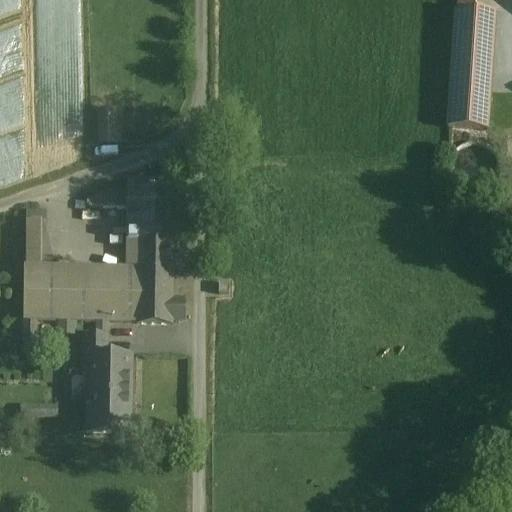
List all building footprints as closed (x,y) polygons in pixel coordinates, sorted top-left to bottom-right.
[(454,14),(446,130),(486,133),(494,16),(454,14)] [(114,114),(97,114),(98,147),(115,147),(114,114)] [(181,194),(113,193),(87,202),(87,212),(125,212),(124,271),(136,271),(137,246),(171,246),(171,255),(180,255),(181,194)] [(511,208),(489,211),(491,234),(511,232),(511,208)] [(40,225),(25,225),(24,324),(57,325),(57,293),(136,294),(136,271),(124,271),(40,270),(40,225)] [(171,246),(137,246),(136,271),(136,294),(57,293),(57,325),(105,325),(106,326),(135,326),(135,327),(170,327),(170,322),(183,322),(183,304),(171,304),(171,255),(171,246)] [(228,287),(217,287),(217,298),(228,298),(228,287)] [(105,340),(83,339),(83,378),(87,378),(85,436),(128,437),(130,361),(105,360),(105,340)]
